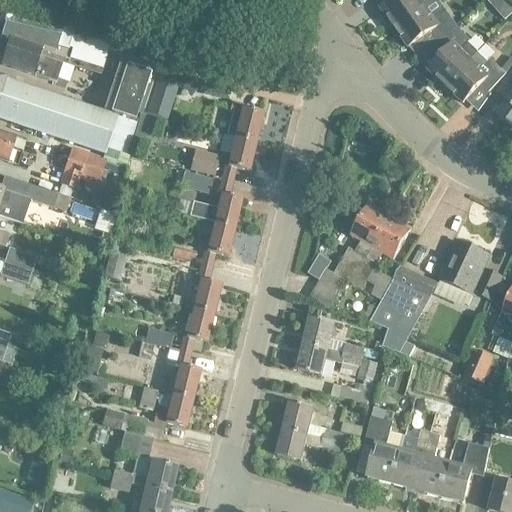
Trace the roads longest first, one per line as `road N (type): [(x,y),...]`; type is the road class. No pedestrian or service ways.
road 1 (residential): [(220,487),(318,108),(352,59)]
road 2 (residential): [(511,195),(483,184),(408,129),(352,59)]
